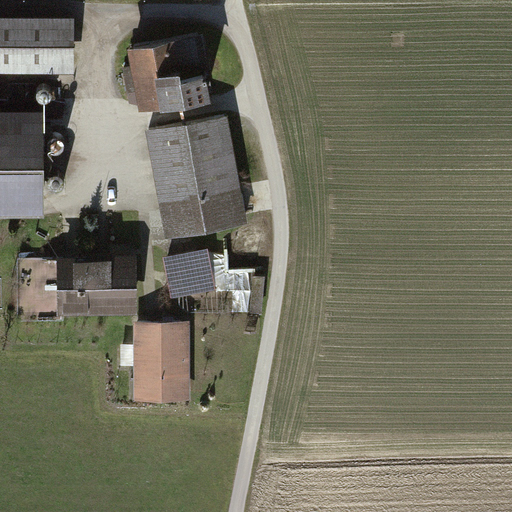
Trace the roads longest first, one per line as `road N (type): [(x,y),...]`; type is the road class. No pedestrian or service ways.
road 1 (track): [(241,0),(286,215),(281,287),(238,511)]
road 2 (track): [(0,10),(243,8)]
road 3 (unknown): [(115,117),(78,203),(0,213)]
road 4 (unknown): [(262,90),(115,117)]
